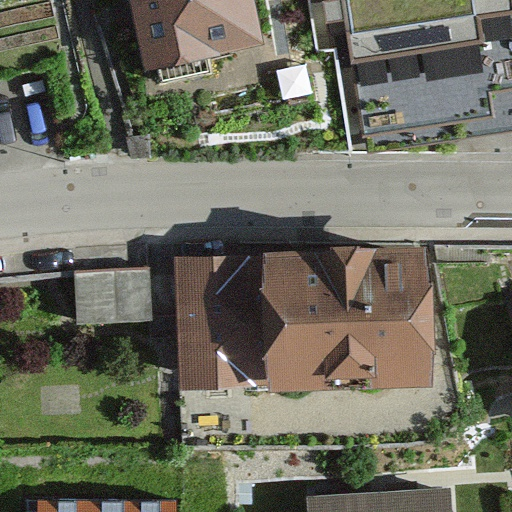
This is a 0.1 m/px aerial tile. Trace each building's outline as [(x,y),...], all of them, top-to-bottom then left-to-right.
[(273,0),(142,0),(165,78),(286,44),(273,0)] [(511,0),(323,0),(327,17),(347,13),(368,147),(405,141),(403,123),(492,109),(491,90),(511,86),(511,0)] [(456,244),(184,259),(192,392),(464,376),(456,244)] [(85,313),(161,310),(159,259),(83,262),(85,313)] [(464,511),(463,481),(388,487),(389,511),(464,511)] [(379,511),(378,495),(312,498),(312,511),(379,511)]
